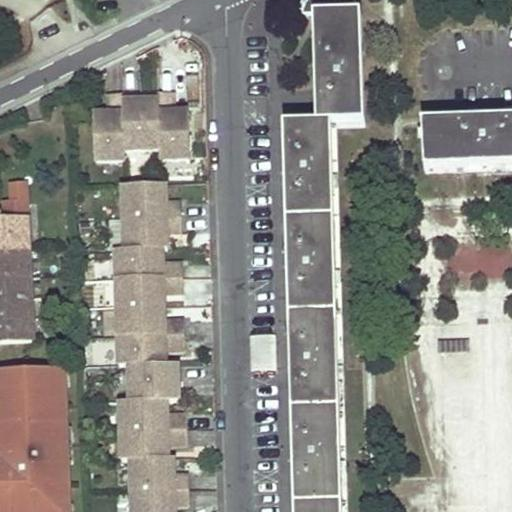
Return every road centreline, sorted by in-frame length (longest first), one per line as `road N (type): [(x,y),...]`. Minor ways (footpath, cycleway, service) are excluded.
road 1 (residential): [(238,511),(227,0)]
road 2 (unclassified): [(194,0),(0,95)]
